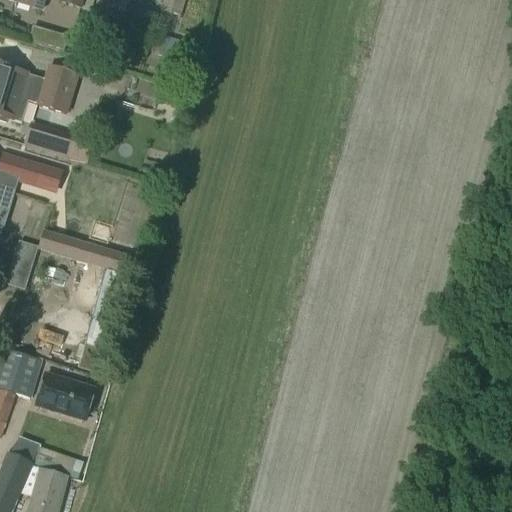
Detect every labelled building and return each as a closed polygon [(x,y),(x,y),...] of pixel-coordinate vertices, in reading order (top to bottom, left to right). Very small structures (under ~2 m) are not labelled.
[(84,0),(3,0),(33,8),(42,11),(44,0),(62,0),(61,3),(81,10),(84,0)] [(124,13),(127,0),(109,0),(108,8),(124,13)] [(186,0),(183,0),(163,0),(159,13),(180,19),(186,0)] [(22,30),(12,27),(10,35),(19,38),(22,30)] [(50,51),(62,54),(67,39),(55,35),(50,51)] [(181,57),(185,46),(163,40),(161,50),(157,49),(155,60),(163,62),(162,67),(178,70),(181,57)] [(81,45),(68,41),(66,49),(78,53),(81,45)] [(20,125),(27,103),(36,106),(36,107),(64,115),(72,89),(76,76),(75,76),(47,68),(43,81),(24,75),(0,67),(0,123),(5,124),(6,121),(20,125)] [(68,156),(68,154),(73,139),(28,125),(23,144),(39,148),(68,156)] [(0,237),(14,191),(4,188),(6,181),(2,180),(3,176),(41,187),(46,168),(3,155),(0,165),(0,237)] [(24,292),(37,250),(18,244),(5,287),(24,292)] [(100,377),(127,280),(106,274),(79,371),(100,377)] [(31,401),(42,363),(3,351),(0,359),(0,439),(15,396),(31,401)] [(84,423),(94,390),(46,375),(36,408),(84,423)] [(38,450),(33,467),(76,482),(82,465),(38,450)] [(7,456),(0,472),(0,505),(15,511),(33,467),(9,457),(7,456)] [(58,511),(67,480),(40,473),(29,511),(58,511)]
